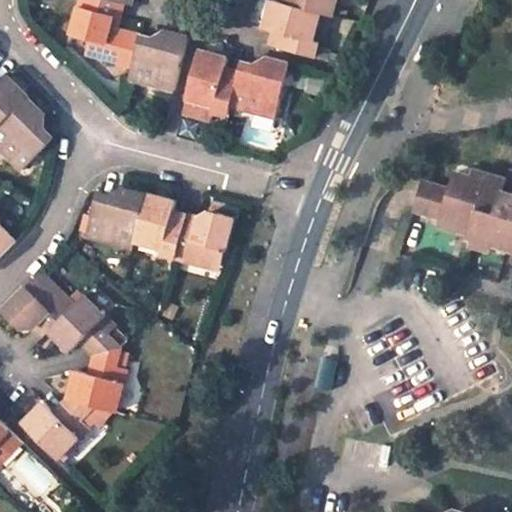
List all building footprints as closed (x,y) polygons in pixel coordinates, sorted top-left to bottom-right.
[(115,0),(80,0),(73,34),(90,39),(85,55),(134,68),(143,34),(120,28),(126,3),(115,0)] [(317,56),(320,42),(312,40),(320,10),(291,2),(285,1),(282,0),(279,0),(277,10),(271,9),(265,27),(278,31),(287,34),(284,46),(317,56)] [(273,0),(271,9),(277,10),(279,0),(273,0)] [(333,13),(336,0),(291,0),(291,2),(320,10),(333,13)] [(131,79),(161,87),(163,79),(178,83),(191,35),(167,29),(164,40),(143,34),(134,68),(131,79)] [(287,34),(278,31),(275,44),(284,46),(287,34)] [(230,57),(201,49),(188,97),(184,114),(213,121),(215,112),(230,115),(233,107),(240,80),(224,76),(228,64),(230,57)] [(233,107),(262,114),(264,107),(279,111),(292,64),(266,57),(265,66),(245,61),(243,68),(240,80),(233,107)] [(243,68),(228,64),(224,76),(240,80),(243,68)] [(0,127),(29,98),(20,88),(21,87),(9,75),(1,83),(0,84),(0,127)] [(161,87),(176,91),(178,83),(163,79),(161,87)] [(24,168),(54,137),(38,121),(45,113),(29,98),(0,127),(0,134),(8,142),(3,147),(24,168)] [(277,119),(279,111),(264,107),(262,114),(277,119)] [(511,179),(506,177),(503,185),(470,175),(468,183),(450,178),(446,196),(417,187),(408,217),(422,221),(424,215),(437,219),(436,224),(454,230),(472,235),(471,240),(470,244),(490,250),(511,256),(511,179)] [(149,193),(128,187),(124,199),(100,193),(89,236),(116,243),(118,236),(136,240),(149,193)] [(136,240),(164,247),(162,253),(178,257),(186,224),(172,221),(174,211),(177,200),(149,193),(136,240)] [(178,257),(204,264),(206,259),(223,263),(236,215),(214,210),(212,220),(189,214),(186,224),(178,257)] [(189,214),(174,211),(172,221),(186,224),(189,214)] [(0,258),(18,240),(0,220),(0,216),(1,216),(0,214),(0,258)] [(422,221),(436,224),(437,219),(424,215),(422,221)] [(436,224),(433,234),(452,239),(453,235),(454,230),(436,224)] [(453,235),(471,240),(472,235),(454,230),(453,235)] [(116,243),(134,248),(136,240),(118,236),(116,243)] [(470,244),(468,253),(487,259),(490,250),(470,244)] [(204,264),(222,269),(223,263),(206,259),(204,264)] [(56,285),(43,272),(38,277),(52,290),(56,285)] [(5,310),(21,324),(28,319),(45,335),(52,329),(56,325),(76,305),(56,285),(52,290),(38,277),(5,310)] [(124,346),(111,334),(118,326),(86,295),(76,305),(56,325),(66,334),(62,338),(75,349),(82,343),(89,337),(104,352),(124,346)] [(52,329),(62,338),(66,334),(56,325),(52,329)] [(89,337),(82,343),(96,355),(104,352),(89,337)] [(119,411),(130,368),(120,365),(124,346),(104,352),(99,374),(92,372),(79,369),(74,385),(80,387),(77,399),(97,405),(119,411)] [(104,352),(96,355),(92,372),(99,374),(104,352)] [(74,385),(70,397),(77,399),(80,387),(74,385)] [(70,397),(57,411),(62,416),(77,399),(70,397)] [(61,457),(91,427),(84,418),(97,405),(77,399),(62,416),(57,411),(47,402),(35,414),(40,418),(31,427),(61,457)] [(35,414),(26,423),(31,427),(40,418),(35,414)] [(0,441),(13,429),(0,416),(0,441)] [(0,457),(4,461),(25,441),(13,429),(0,441),(0,457)]
